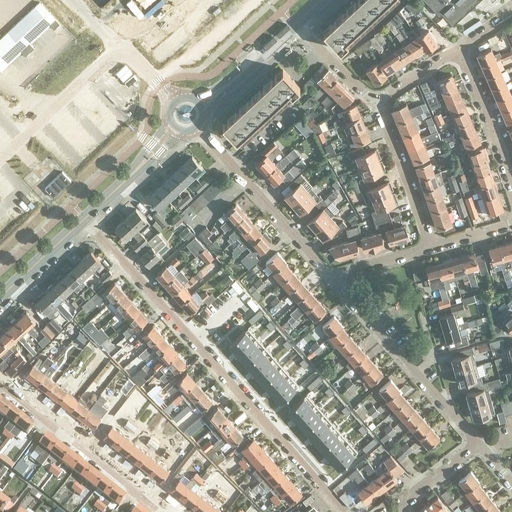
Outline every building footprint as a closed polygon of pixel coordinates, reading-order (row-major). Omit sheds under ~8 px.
[(340,50),(394,0),(357,0),(323,32),(340,50)] [(480,0),(496,0),(504,7),(511,0),(424,0),(436,13),(439,16),(442,14),(452,26),(480,0)] [(268,1),(260,9),(264,13),(273,5),(268,1)] [(35,7),(0,39),(0,54),(8,64),(21,52),(25,56),(34,48),(30,43),(50,25),(54,30),(60,24),(40,2),(35,7)] [(108,13),(104,18),(112,25),(116,20),(108,13)] [(416,36),(424,49),(426,51),(437,43),(428,29),(420,17),(415,21),(419,27),(417,28),(420,34),(416,36)] [(415,55),(398,29),(391,20),(386,23),(395,35),(396,35),(404,47),(398,51),(405,61),(415,55)] [(253,23),(233,41),(236,45),(256,27),(253,23)] [(402,26),(398,29),(415,55),(424,49),(416,36),(413,32),(408,35),(402,26)] [(374,36),(381,45),(386,42),(379,31),(374,35),(375,36),(374,36)] [(379,64),(387,76),(393,72),(392,70),(396,68),(389,57),(384,50),(381,45),(374,36),(369,39),(370,39),(364,43),(367,46),(368,45),(372,42),(376,49),(377,48),(379,53),(384,60),(379,64)] [(367,46),(364,43),(354,50),(358,55),(363,51),(370,60),(374,57),(367,46)] [(398,51),(393,54),(388,47),(384,50),(389,57),(396,68),(405,61),(398,51)] [(482,66),(496,60),(491,49),(477,55),(482,66)] [(501,58),(511,53),(511,50),(500,55),(501,58)] [(499,52),(493,55),(496,60),(501,58),(500,55),(499,52)] [(487,77),(501,72),(496,60),(482,66),(487,77)] [(387,76),(379,64),(377,62),(366,70),(375,84),(387,76)] [(283,69),(222,125),(236,141),(238,139),(241,136),(273,107),(276,110),(300,88),(283,69)] [(327,89),(337,78),(328,69),(318,80),(323,85),(310,97),(309,97),(301,106),(305,110),(306,111),(311,105),(327,89)] [(492,89),(505,83),(501,72),(487,77),(492,89)] [(442,92),(456,86),(451,75),(438,81),(440,86),(431,90),(428,84),(426,81),(420,84),(421,87),(427,99),(432,97),(442,92)] [(337,78),(327,89),(330,92),(321,101),(326,106),(335,97),(336,98),(336,97),(346,87),(337,78)] [(497,100),(510,94),(505,83),(492,89),(497,100)] [(456,86),(442,92),(445,97),(434,102),(432,97),(427,99),(426,99),(431,110),(442,105),(461,97),(456,86)] [(354,95),(346,87),(336,97),(336,98),(338,100),(331,108),(333,113),(344,105),(354,95)] [(502,111),(511,106),(511,97),(510,94),(497,100),(502,111)] [(447,116),(452,114),(466,108),(461,97),(442,105),(445,110),(444,110),(447,116)] [(398,123),(412,118),(406,104),(392,110),(398,123)] [(341,124),(360,115),(355,105),(342,110),(344,115),(338,118),(338,119),(333,122),(335,126),(341,124)] [(511,106),(502,111),(507,123),(511,120),(511,106)] [(450,128),(457,125),(470,119),(466,108),(452,114),(455,121),(448,124),(450,128)] [(313,110),(304,117),(308,122),(313,118),(317,115),(313,110)] [(429,110),(417,115),(419,120),(431,114),(429,110)] [(345,135),(365,127),(360,115),(341,124),(345,135)] [(301,118),(294,124),(305,137),(313,131),(301,118)] [(311,128),(318,123),(317,123),(313,118),(308,122),(307,123),(311,128)] [(403,136),(417,130),(412,118),(398,123),(403,136)] [(454,139),(462,136),(475,130),(470,119),(457,125),(459,131),(444,138),(446,143),(449,141),(449,142),(454,139)] [(315,136),(322,132),(320,127),(318,123),(311,128),(313,131),(315,135),(315,136)] [(365,127),(345,135),(350,146),(370,138),(365,127)] [(417,130),(403,136),(409,149),(439,136),(437,131),(420,138),(417,130)] [(475,130),(462,136),(464,141),(458,143),(461,149),(466,147),(480,141),(475,130)] [(326,140),(322,132),(315,136),(319,143),(326,140)] [(439,136),(409,149),(414,162),(428,157),(425,150),(439,144),(442,143),(439,136)] [(265,173),(265,174),(275,165),(271,160),(282,151),(273,141),(262,151),(266,155),(256,164),(260,168),(259,169),(258,170),(262,174),(263,175),(265,173)] [(324,146),(327,156),(335,153),(331,143),(324,146)] [(360,167),(379,160),(378,158),(380,158),(377,150),(375,150),(365,153),(363,147),(347,152),(350,159),(356,157),(360,167)] [(472,163),(486,158),(482,147),(463,153),(464,159),(470,157),(472,163)] [(446,152),(440,155),(443,163),(449,161),(448,157),(452,155),(449,149),(446,150),(446,152)] [(275,165),(265,174),(274,184),(284,175),(279,170),(290,160),(286,155),(275,165)] [(183,165),(193,176),(202,168),(192,157),(183,165)] [(288,170),(294,176),(307,165),(301,158),(288,170)] [(486,158),(472,163),(476,174),(490,169),(486,158)] [(379,160),(360,167),(364,178),(358,180),(361,185),(376,180),(373,174),(383,171),(382,170),(384,169),(381,161),(379,162),(379,160)] [(420,178),(424,176),(434,173),(430,162),(416,167),(420,178)] [(174,173),(185,184),(193,176),(183,165),(174,173)] [(477,179),(479,186),(493,181),(490,169),(476,174),(458,180),(458,181),(459,181),(462,191),(469,189),(466,183),(477,179)] [(434,173),(424,176),(420,178),(424,189),(438,184),(443,182),(440,171),(434,173)] [(62,172),(45,189),(53,198),(71,181),(62,172)] [(176,192),(185,184),(174,173),(165,181),(176,192)] [(292,204),(308,191),(300,183),(305,179),(300,174),(288,185),(292,189),(285,196),(286,197),(284,198),(290,204),(291,203),(292,204)] [(446,176),(450,186),(457,184),(454,174),(446,176)] [(209,175),(200,183),(204,188),(213,179),(209,175)] [(376,180),(361,185),(363,191),(368,189),(373,199),(391,192),(391,191),(393,190),(389,182),(387,183),(387,182),(378,185),(376,180)] [(157,189),(167,200),(176,192),(165,181),(157,189)] [(211,185),(218,193),(223,189),(215,181),(211,185)] [(481,191),(483,197),(497,192),(493,181),(479,186),(473,188),(475,193),(481,191)] [(204,188),(200,183),(194,188),(198,193),(204,188)] [(438,184),(424,189),(428,201),(442,196),(438,184)] [(218,193),(211,185),(206,189),(214,197),(218,193)] [(167,200),(157,189),(148,198),(158,209),(167,200)] [(214,197),(206,189),(202,193),(209,201),(214,197)] [(308,191),(292,204),(294,206),(292,207),(298,213),(299,212),(300,213),(307,206),(311,211),(323,200),(319,195),(315,199),(308,191)] [(391,192),(373,199),(377,210),(371,212),(373,218),(388,212),(386,206),(395,203),(395,202),(397,201),(394,193),(392,194),(391,192)] [(503,209),(497,192),(483,197),(488,213),(503,209)] [(188,193),(182,199),(186,204),(192,198),(188,193)] [(209,201),(202,193),(197,198),(205,205),(209,201)] [(323,200),(311,211),(315,215),(308,222),(307,224),(313,230),(314,229),(315,230),(330,217),(334,213),(327,205),(331,201),(327,196),(323,200)] [(442,196),(428,201),(431,212),(446,207),(442,196)] [(205,205),(197,198),(193,202),(200,210),(205,205)] [(181,209),(186,204),(182,199),(176,204),(181,209)] [(473,200),(466,203),(472,219),(479,217),(473,200)] [(464,201),(456,204),(461,217),(468,214),(464,201)] [(200,210),(193,202),(188,206),(196,214),(200,210)] [(225,231),(234,223),(244,214),(235,204),(226,213),(230,217),(220,226),(225,231)] [(184,210),(191,218),(196,214),(188,206),(184,210)] [(446,207),(431,212),(437,228),(451,223),(446,207)] [(136,229),(137,229),(142,224),(145,228),(150,224),(136,209),(126,218),(136,229)] [(186,223),(191,218),(184,210),(179,215),(183,220),(186,223)] [(163,228),(168,223),(157,211),(152,216),(163,228)] [(350,222),(356,217),(352,212),(345,217),(350,222)] [(388,212),(373,218),(374,223),(384,220),(387,233),(390,242),(399,240),(399,242),(409,239),(408,237),(409,237),(404,225),(394,228),(390,217),(388,212)] [(237,238),(253,224),(244,214),(234,223),(238,227),(228,236),(230,237),(223,244),(226,248),(237,238)] [(176,226),(183,220),(179,215),(172,220),(176,226)] [(330,217),(315,230),(317,231),(315,233),(321,239),(322,238),(323,239),(330,232),(334,236),(346,226),(342,221),(338,225),(330,217)] [(137,252),(148,242),(149,242),(148,241),(137,229),(136,229),(126,218),(115,228),(125,240),(132,234),(138,240),(132,246),(137,252)] [(361,237),(362,240),(365,250),(369,248),(370,250),(379,247),(379,245),(383,244),(381,235),(387,233),(384,220),(374,223),(377,232),(361,237)] [(162,228),(155,221),(150,226),(157,233),(162,228)] [(247,247),(262,234),(253,224),(237,238),(241,242),(234,249),(231,252),(232,253),(233,254),(232,255),(234,258),(247,247)] [(330,247),(341,259),(351,256),(351,254),(358,252),(356,242),(362,240),(361,237),(358,226),(345,229),(349,241),(330,247)] [(181,232),(187,238),(192,233),(187,227),(181,232)] [(206,227),(198,234),(208,246),(213,242),(207,236),(211,233),(206,227)] [(146,263),(149,267),(160,256),(156,252),(164,246),(166,243),(157,233),(148,241),(149,242),(148,242),(151,246),(140,256),(141,258),(139,260),(143,265),(146,263)] [(262,234),(247,247),(250,251),(245,255),(249,260),(245,264),(249,269),(259,260),(256,256),(270,243),(262,234)] [(196,257),(205,248),(205,249),(195,237),(186,245),(195,256),(196,257)] [(413,239),(393,246),(395,251),(415,244),(413,239)] [(501,245),(510,275),(511,273),(511,267),(509,257),(511,256),(511,241),(511,242),(501,245)] [(510,275),(501,245),(489,249),(493,261),(489,262),(492,271),(501,268),(505,280),(511,279),(510,275)] [(195,256),(192,259),(195,263),(204,255),(210,261),(213,258),(205,248),(196,257),(195,256)] [(81,260),(91,270),(100,261),(91,251),(81,260)] [(274,272),(285,263),(286,262),(277,252),(266,262),(274,272)] [(463,256),(470,283),(472,289),(478,287),(472,268),(478,266),(481,274),(488,272),(483,255),(475,257),(474,253),(463,256)] [(344,266),(366,259),(365,254),(342,261),(344,266)] [(470,283),(463,256),(450,260),(454,273),(456,279),(462,278),(464,284),(470,283)] [(164,284),(174,276),(169,270),(174,266),(179,262),(175,257),(156,274),(164,284)] [(82,279),(91,270),(81,260),(80,259),(78,259),(75,262),(75,264),(76,265),(73,268),(82,279)] [(438,264),(445,287),(447,294),(451,293),(450,289),(451,288),(447,275),(454,273),(450,260),(438,264)] [(281,283),(293,272),(285,263),(274,272),(273,273),(281,283)] [(445,287),(438,264),(425,267),(432,289),(438,287),(439,289),(445,287)] [(82,279),(73,268),(72,269),(71,267),(69,267),(66,270),(66,272),(67,273),(63,277),(73,287),(77,291),(81,288),(78,284),(82,281),(81,280),(82,279)] [(113,275),(109,270),(100,278),(104,283),(113,275)] [(185,276),(180,270),(174,276),(164,284),(173,294),(183,285),(187,281),(191,278),(190,277),(188,275),(187,274),(185,276)] [(203,275),(199,271),(199,270),(192,276),(190,277),(191,278),(187,281),(190,285),(197,279),(198,280),(203,275)] [(293,272),(281,283),(290,292),(301,282),(293,272)] [(226,286),(232,280),(227,274),(220,280),(226,286)] [(195,294),(208,279),(203,275),(190,290),(195,294)] [(73,287),(63,277),(62,276),(60,276),(57,279),(57,281),(58,282),(54,285),(64,295),(73,287)] [(251,293),(263,282),(259,278),(253,283),(254,284),(248,289),(251,293)] [(112,301),(123,291),(114,282),(94,300),(99,305),(108,297),(112,301)] [(263,282),(251,293),(259,302),(262,299),(257,293),(260,290),(260,291),(266,285),(263,282)] [(301,282),(290,292),(298,301),(309,291),(301,282)] [(64,295),(54,285),(54,286),(52,284),(51,284),(47,287),(47,289),(48,290),(45,294),(54,304),(58,308),(60,310),(64,306),(58,300),(64,295)] [(88,287),(92,293),(97,289),(92,284),(88,287)] [(267,299),(274,288),(268,284),(261,295),(267,299)] [(183,285),(173,294),(181,303),(191,295),(183,285)] [(204,300),(208,305),(220,294),(216,290),(211,294),(211,293),(209,295),(206,291),(196,300),(191,295),(181,303),(190,313),(199,304),(204,300)] [(112,301),(120,310),(131,301),(123,291),(112,301)] [(309,291),(298,301),(302,306),(300,309),(298,306),(289,313),(292,316),(287,319),(291,324),(296,319),(306,310),(317,300),(309,291)] [(83,301),(87,297),(83,292),(78,296),(83,301)] [(54,304),(45,294),(44,294),(43,293),(41,293),(38,296),(38,298),(39,299),(35,303),(45,313),(50,319),(46,323),(56,333),(62,327),(54,318),(56,316),(53,313),(58,308),(54,304)] [(274,306),(280,301),(276,296),(270,302),(274,306)] [(448,298),(437,301),(439,309),(450,305),(448,298)] [(69,304),(74,309),(78,305),(73,300),(69,304)] [(317,300),(306,310),(314,320),(326,310),(317,300)] [(128,319),(139,310),(131,301),(120,310),(128,319)] [(280,301),(274,306),(277,309),(283,304),(280,301)] [(443,329),(456,325),(454,318),(460,317),(458,312),(464,310),(463,304),(450,307),(451,313),(439,317),(443,329)] [(82,326),(98,312),(92,306),(77,321),(82,326)] [(511,308),(510,306),(495,319),(504,329),(508,325),(511,329),(511,308)] [(139,310),(128,319),(132,324),(127,328),(128,329),(123,333),(127,337),(147,319),(139,310)] [(36,321),(26,311),(25,312),(24,311),(20,315),(21,316),(17,319),(27,330),(34,337),(38,333),(31,326),(36,321)] [(231,313),(223,320),(227,325),(235,318),(231,313)] [(331,336),(341,327),(342,326),(334,316),(322,326),(331,336)] [(469,327),(483,323),(481,317),(467,322),(469,327)] [(27,330),(17,319),(16,320),(15,319),(11,323),(12,324),(9,327),(18,338),(30,351),(33,355),(36,352),(26,340),(27,340),(22,334),(27,330)] [(296,319),(291,324),(284,329),(288,333),(299,323),(296,319)] [(90,320),(82,327),(91,336),(98,330),(90,320)] [(286,327),(290,324),(287,321),(280,326),(283,330),(286,327)] [(456,325),(443,329),(447,341),(454,339),(456,348),(469,344),(466,335),(460,337),(458,330),(469,327),(467,322),(456,325)] [(49,340),(56,333),(46,323),(47,324),(46,325),(40,330),(49,340)] [(68,324),(64,330),(67,333),(72,327),(68,324)] [(150,344),(161,335),(153,325),(132,343),(136,347),(141,343),(141,344),(145,340),(148,344),(150,343),(150,344)] [(12,343),(13,342),(18,338),(9,327),(7,329),(7,327),(3,331),(4,332),(0,335),(0,336),(13,351),(17,355),(20,352),(16,348),(16,347),(12,343)] [(341,327),(331,336),(330,337),(338,346),(349,336),(341,327)] [(248,328),(229,345),(235,352),(238,350),(239,351),(245,346),(246,347),(257,338),(248,328)] [(79,332),(73,339),(81,346),(87,339),(79,332)] [(131,335),(126,339),(130,344),(135,340),(131,335)] [(158,353),(169,344),(161,335),(150,344),(138,355),(139,356),(137,358),(140,361),(154,348),(158,353)] [(13,351),(0,336),(0,354),(4,359),(13,351)] [(349,336),(338,346),(346,356),(358,345),(349,336)] [(242,355),(240,357),(246,364),(265,347),(257,338),(246,347),(247,349),(241,354),(242,355)] [(491,349),(503,345),(504,339),(499,339),(489,342),(491,349)] [(316,341),(310,347),(311,348),(313,350),(314,351),(320,346),(316,341)] [(122,348),(126,353),(132,348),(127,343),(122,348)] [(489,343),(477,346),(479,353),(490,349),(489,343)] [(169,344),(158,353),(163,358),(153,367),(157,371),(160,368),(177,353),(169,344)] [(358,345),(346,356),(350,361),(345,365),(349,369),(354,365),(366,355),(358,345)] [(115,346),(108,352),(111,356),(123,368),(129,363),(123,356),(126,353),(121,347),(118,350),(115,346)] [(314,351),(307,357),(310,359),(316,354),(316,355),(323,349),(320,346),(314,351)] [(265,347),(246,364),(252,371),(254,369),(256,370),(261,365),(262,366),(273,357),(265,347)] [(455,371),(476,365),(472,353),(474,353),(472,347),(459,351),(461,356),(452,359),(454,368),(455,371)] [(143,361),(148,366),(158,358),(153,352),(143,361)] [(177,353),(160,368),(164,373),(159,377),(164,382),(185,362),(177,353)] [(21,355),(12,363),(18,369),(27,360),(21,355)] [(362,374),(374,364),(366,355),(354,365),(362,374)] [(36,383),(53,361),(47,357),(43,362),(43,361),(37,368),(33,365),(25,374),(36,383)] [(259,374),(257,376),(263,383),(282,366),(273,357),(262,366),(263,367),(258,372),(259,374)] [(48,392),(55,382),(48,377),(59,364),(54,360),(53,361),(36,383),(48,392)] [(330,370),(336,364),(333,360),(326,365),(330,370)] [(79,397),(103,365),(99,362),(80,386),(75,383),(70,390),(79,397)] [(336,364),(330,370),(323,376),(329,382),(336,376),(333,373),(339,368),(336,364)] [(374,364),(362,374),(371,384),(382,374),(374,364)] [(476,365),(455,371),(456,375),(459,384),(468,381),(470,387),(474,385),(474,386),(486,382),(482,383),(481,377),(479,378),(476,365)] [(133,375),(140,370),(137,366),(130,370),(133,375)] [(282,366),(263,383),(268,390),(271,387),(272,389),(278,384),(279,385),(290,376),(282,366)] [(138,371),(132,377),(140,386),(146,380),(143,377),(138,371)] [(185,391),(195,382),(186,372),(167,390),(170,394),(180,385),(185,391)] [(276,393),(273,395),(280,402),(299,386),(290,376),(279,385),(280,386),(274,391),(276,393)] [(124,385),(119,390),(126,395),(135,384),(129,378),(124,385)] [(347,388),(353,383),(349,379),(343,384),(347,388)] [(388,400),(398,391),(399,390),(390,380),(379,390),(388,400)] [(55,382),(48,392),(59,400),(66,391),(55,382)] [(195,382),(185,391),(193,400),(203,392),(195,382)] [(486,382),(474,386),(475,391),(466,394),(469,402),(469,403),(470,406),(491,400),(488,390),(489,390),(486,382)] [(353,383),(347,388),(350,392),(356,386),(353,383)] [(156,384),(147,392),(152,398),(157,393),(162,388),(160,385),(156,384)] [(80,397),(77,400),(70,409),(82,418),(102,392),(98,388),(94,393),(90,399),(89,398),(86,402),(80,397)] [(66,391),(59,400),(70,409),(77,400),(66,391)] [(398,391),(388,400),(386,401),(395,410),(406,400),(398,391)] [(102,392),(82,418),(93,427),(100,418),(93,412),(106,396),(102,392)] [(132,392),(127,398),(134,403),(139,397),(132,392)] [(203,392),(193,400),(189,404),(188,403),(172,418),(176,422),(192,408),(192,409),(197,405),(202,410),(212,401),(203,392)] [(157,393),(152,398),(160,405),(165,401),(157,393)] [(175,406),(184,398),(180,394),(172,401),(175,406)] [(307,394),(287,411),(294,418),(296,416),(298,418),(303,413),(304,414),(315,404),(307,394)] [(1,400),(0,400),(0,414),(4,418),(12,409),(1,400)] [(406,400),(395,410),(403,420),(414,409),(406,400)] [(491,400),(470,406),(471,410),(474,419),(483,416),(484,418),(490,416),(490,414),(495,413),(491,400)] [(511,400),(500,403),(503,411),(504,416),(511,413),(511,400)] [(367,410),(359,402),(352,408),(366,424),(373,417),(370,414),(367,410)] [(301,422),(299,424),(305,431),(324,414),(315,404),(304,414),(305,415),(300,420),(301,422)] [(373,405),(367,410),(370,414),(376,409),(373,405)] [(216,426),(226,417),(217,407),(207,416),(202,414),(191,424),(195,429),(208,417),(216,426)] [(12,409),(4,418),(5,418),(10,422),(16,427),(23,417),(12,409)] [(379,413),(376,409),(370,414),(373,417),(373,418),(379,413)] [(374,421),(378,425),(390,413),(386,409),(374,421)] [(414,409),(403,420),(411,429),(422,419),(414,409)] [(503,411),(497,413),(500,423),(506,421),(504,416),(503,411)] [(324,414),(305,431),(311,437),(313,435),(315,437),(320,432),(321,433),(332,423),(324,414)] [(23,417),(16,427),(22,432),(27,436),(35,426),(23,418),(23,417)] [(226,417),(216,426),(224,435),(234,426),(226,417)] [(422,419),(411,429),(419,438),(431,428),(422,419)] [(128,420),(124,426),(128,429),(132,424),(128,420)] [(4,430),(5,432),(9,435),(11,433),(16,427),(10,422),(4,430)] [(318,441),(315,443),(321,449),(340,433),(332,423),(321,433),(322,434),(317,439),(318,441)] [(132,424),(128,429),(132,432),(136,427),(132,424)] [(387,433),(393,428),(389,424),(384,429),(387,433)] [(116,445),(123,436),(111,426),(104,436),(116,445)] [(189,426),(184,430),(189,436),(194,432),(189,426)] [(224,435),(214,444),(218,449),(228,440),(233,445),(243,436),(234,426),(224,435)] [(16,427),(11,433),(9,435),(14,438),(15,437),(17,439),(22,432),(16,427)] [(393,428),(387,433),(380,440),(383,443),(396,432),(393,428)] [(431,428),(419,438),(428,448),(439,437),(431,428)] [(340,433),(321,449),(327,456),(330,454),(331,456),(337,451),(338,452),(349,442),(340,433)] [(51,455),(59,445),(47,436),(40,446),(46,451),(37,463),(42,467),(51,455)] [(127,454),(134,444),(123,436),(116,445),(127,454)] [(151,438),(146,443),(150,447),(155,441),(151,438)] [(11,443),(11,442),(7,439),(0,448),(0,456),(1,456),(11,443)] [(250,458),(261,448),(253,439),(242,449),(246,453),(241,457),(242,459),(243,458),(246,462),(250,458)] [(206,452),(207,451),(211,447),(213,445),(209,440),(201,446),(206,452)] [(155,441),(150,447),(155,450),(159,445),(155,441)] [(335,459),(332,462),(338,469),(358,452),(349,442),(338,452),(339,453),(333,458),(335,459)] [(400,454),(396,458),(407,471),(415,464),(407,455),(417,446),(414,442),(401,454),(400,454)] [(400,454),(401,454),(410,447),(406,443),(400,448),(401,449),(398,452),(400,454)] [(134,444),(127,454),(138,463),(145,453),(134,444)] [(59,445),(51,455),(62,464),(70,454),(59,445)] [(196,448),(191,455),(207,468),(212,462),(196,448)] [(212,448),(207,452),(218,464),(225,457),(221,452),(218,455),(215,451),(212,448)] [(258,467),(269,457),(261,448),(250,458),(258,467)] [(166,450),(161,456),(166,459),(170,453),(166,450)] [(149,471),(157,462),(145,453),(138,463),(149,471)] [(66,467),(74,473),(81,463),(70,454),(62,464),(66,467)] [(384,471),(379,475),(387,487),(397,479),(396,478),(404,471),(391,455),(383,461),(378,464),(384,471)] [(260,482),(277,466),(269,457),(258,467),(252,473),(260,482)] [(246,462),(243,458),(242,459),(238,463),(241,466),(246,462)] [(157,462),(149,471),(161,480),(168,471),(157,462)] [(85,481),(92,472),(81,463),(74,473),(79,477),(80,478),(85,481)] [(373,479),(368,483),(377,495),(387,487),(379,475),(369,463),(363,466),(373,479)] [(53,476),(58,469),(53,466),(48,472),(53,476)] [(258,483),(263,488),(266,492),(269,489),(274,485),(285,475),(277,466),(260,482),(258,483)] [(377,495),(368,483),(357,467),(348,475),(352,480),(354,479),(358,483),(360,482),(364,487),(357,491),(366,503),(377,495)] [(0,481),(8,471),(5,468),(2,472),(0,474),(0,481)] [(58,469),(53,476),(57,479),(62,473),(58,469)] [(467,491),(478,483),(479,482),(471,471),(459,481),(467,491)] [(96,490),(103,481),(92,472),(85,481),(96,490)] [(196,481),(200,476),(195,473),(192,477),(191,477),(196,481)] [(282,494),(293,484),(285,475),(274,485),(282,494)] [(204,480),(204,479),(200,476),(196,481),(197,481),(196,483),(200,486),(204,480)] [(196,481),(191,477),(186,485),(179,480),(172,489),(183,498),(190,489),(196,481)] [(219,488),(226,492),(231,484),(223,480),(219,488)] [(107,499),(115,490),(103,481),(96,490),(107,499)] [(74,493),(75,493),(80,487),(76,483),(75,485),(71,490),(74,493)] [(478,483),(467,491),(465,492),(473,502),(485,493),(478,483)] [(293,484),(282,494),(290,503),(293,506),(305,497),(302,493),(301,493),(293,484)] [(50,499),(57,490),(51,487),(45,496),(50,499)] [(80,497),(85,490),(80,487),(75,493),(80,497)] [(190,489),(183,498),(194,507),(202,497),(195,492),(190,489)] [(252,489),(247,493),(251,498),(256,494),(252,489)] [(38,494),(32,490),(29,494),(35,498),(38,494)] [(119,508),(126,499),(115,490),(107,499),(119,508)] [(441,494),(443,497),(449,505),(455,500),(449,492),(447,490),(441,494)] [(218,491),(213,497),(218,500),(222,494),(218,491)] [(485,493),(473,502),(481,511),(493,502),(485,493)] [(222,494),(218,500),(222,504),(227,498),(222,494)] [(270,499),(273,502),(278,498),(275,494),(270,499)] [(310,495),(302,501),(306,506),(314,500),(310,495)] [(9,504),(0,496),(0,511),(4,511),(6,509),(10,511),(18,500),(14,497),(9,504)] [(202,497),(194,507),(200,511),(208,511),(213,506),(202,497)] [(448,511),(447,510),(437,497),(426,506),(431,511),(448,511)] [(106,509),(111,502),(107,499),(102,505),(106,509)] [(455,500),(449,505),(452,509),(458,504),(455,500)] [(460,504),(462,509),(469,505),(466,500),(460,504)] [(25,510),(27,511),(30,511),(36,505),(32,501),(25,510)] [(98,511),(102,505),(98,502),(94,507),(98,511)] [(493,502),(481,511),(500,511),(501,511),(493,502)]
